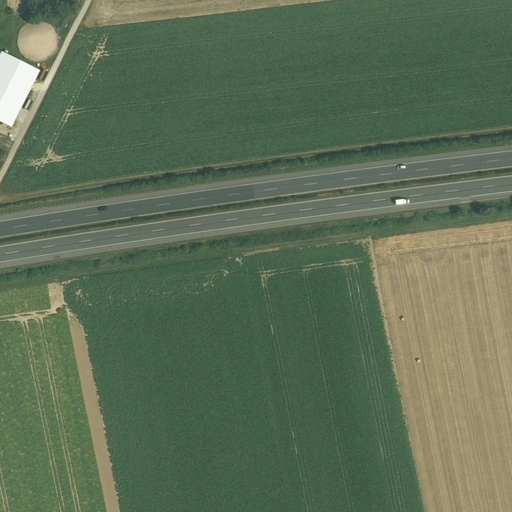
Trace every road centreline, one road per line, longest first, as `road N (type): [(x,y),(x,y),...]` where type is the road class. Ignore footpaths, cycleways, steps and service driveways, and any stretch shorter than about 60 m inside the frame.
road 1 (track): [(86,0),(0,174),(0,200),(511,134)]
road 2 (motorway): [(0,256),(511,184)]
road 3 (track): [(0,289),(511,218)]
road 4 (motorway): [(511,158),(0,228)]
